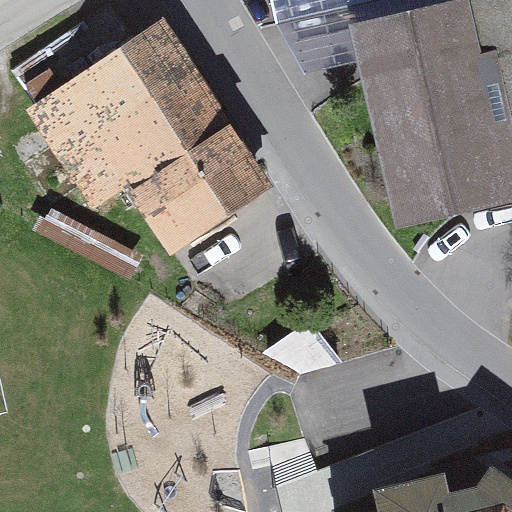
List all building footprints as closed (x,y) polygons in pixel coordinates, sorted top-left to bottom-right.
[(363,33),(483,6),(481,0),(269,0),(275,23),(304,74),(369,60),(363,33)] [(511,0),(481,0),(483,6),(363,33),(369,60),(403,209),(511,184),(511,142),(510,135),(511,134),(511,0)] [(138,46),(35,114),(95,205),(130,182),(173,246),(266,185),(190,71),(166,87),(138,46)] [(309,320),(267,352),(303,371),(341,360),(309,320)] [(511,511),(511,484),(486,466),(379,491),(383,511),(511,511)]
